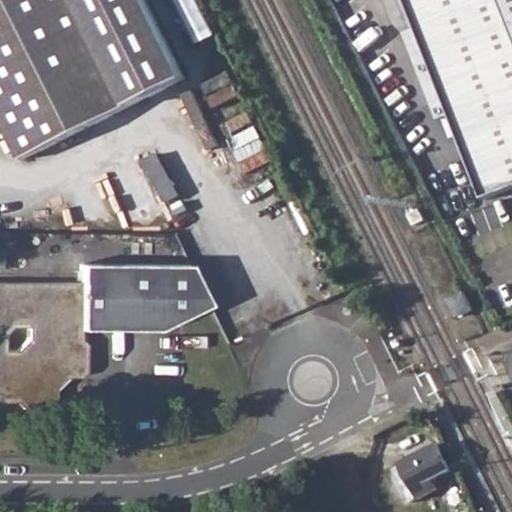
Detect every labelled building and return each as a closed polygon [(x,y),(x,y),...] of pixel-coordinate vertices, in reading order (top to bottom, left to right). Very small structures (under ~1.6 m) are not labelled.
[(149,0),(0,0),(0,109),(25,158),(188,75),(149,0)] [(511,0),(411,0),(491,206),(511,198),(511,0)] [(76,260),(76,279),(76,325),(154,326),(203,300),(184,261),(76,260)] [(76,279),(0,279),(0,400),(2,399),(15,399),(24,405),(47,404),(52,399),(52,390),(65,375),(75,375),(80,371),(81,336),(76,336),(76,325),(76,279)] [(404,467),(394,472),(405,492),(414,487),(420,499),(438,489),(434,477),(449,469),(438,446),(403,463),(404,467)] [(456,480),(451,483),(455,490),(460,488),(456,480)]
